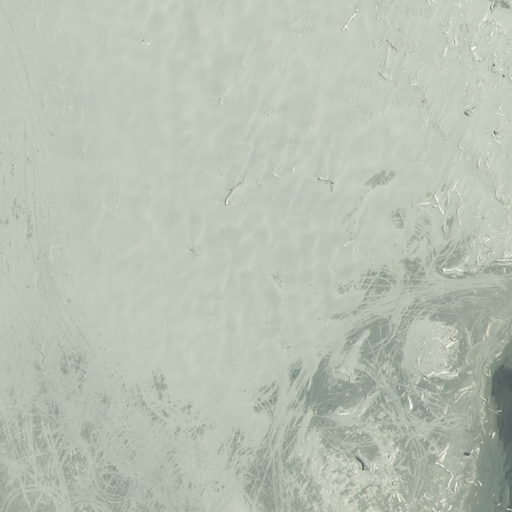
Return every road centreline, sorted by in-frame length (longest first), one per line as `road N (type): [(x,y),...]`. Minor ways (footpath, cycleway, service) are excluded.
road 1 (track): [(165,0),(174,122),(145,305),(20,511)]
road 2 (track): [(511,196),(494,214),(371,233),(238,267),(145,305)]
